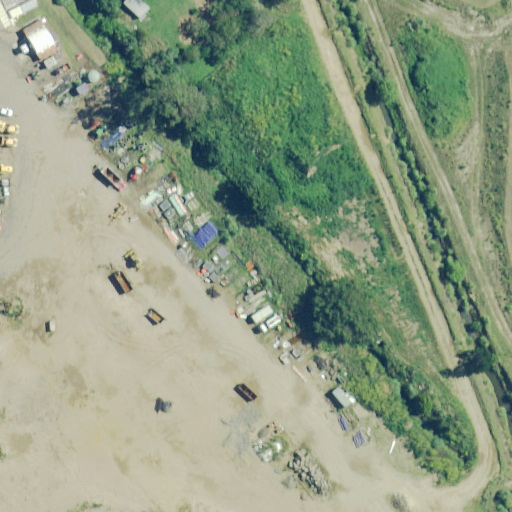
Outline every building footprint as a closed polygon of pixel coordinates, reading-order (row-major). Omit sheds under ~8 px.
[(20,1),(19,0),(0,0),(4,9),(20,1)] [(36,6),(32,0),(29,0),(6,12),(10,20),(36,6)] [(148,9),(138,0),(121,0),(120,2),(138,19),(148,9)] [(0,30),(9,26),(0,7),(0,30)] [(56,51),(42,27),(24,37),(38,61),(56,51)] [(35,92),(25,78),(18,83),(28,97),(35,92)]
